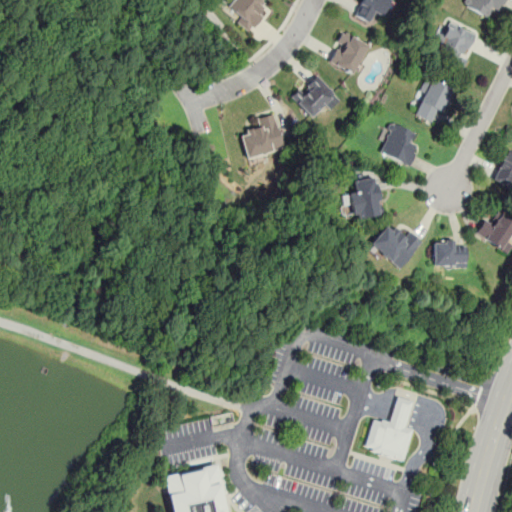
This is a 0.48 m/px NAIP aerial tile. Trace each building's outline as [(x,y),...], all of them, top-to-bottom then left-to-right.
[(232,0),(227,7),(238,15),(234,21),(247,30),(269,0),(232,0)] [(387,0),(358,0),(352,14),(367,21),(372,12),(379,16),(387,0)] [(503,0),(467,0),(465,6),(485,15),(489,7),(499,11),(503,0)] [(461,64),(475,32),(448,21),(444,31),(436,28),(427,49),(461,64)] [(366,43),(340,31),(326,60),(352,73),(366,43)] [(290,96),(313,119),(337,96),(313,72),(290,96)] [(430,121),(434,112),(441,115),(453,88),(426,76),(410,112),(430,121)] [(272,112),(254,118),(257,127),(237,132),(245,160),(283,149),(272,112)] [(408,140),(413,131),(389,121),(376,151),(408,165),(417,144),(408,140)] [(492,179),(511,189),(511,151),(508,149),(492,179)] [(353,178),(355,189),(346,191),(352,222),(382,216),(374,174),(353,178)] [(511,233),(511,224),(503,218),(501,221),(488,211),(474,230),(499,250),(511,233)] [(397,269),(421,240),(407,229),(401,236),(384,223),(367,244),(397,269)] [(465,267),(465,246),(455,246),(455,238),(432,238),(432,267),(465,267)] [(402,462),(412,429),(406,427),(414,401),(395,395),(387,421),(379,419),(378,422),(371,420),(362,449),(402,462)] [(161,477),(169,511),(224,511),(214,464),(161,477)]
